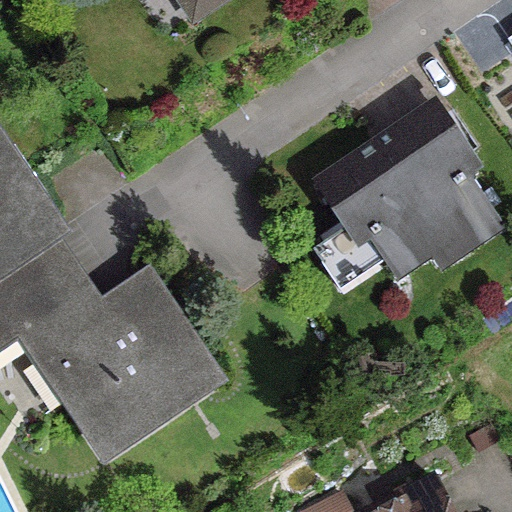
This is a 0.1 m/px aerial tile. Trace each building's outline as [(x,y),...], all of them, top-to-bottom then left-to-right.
[(181,0),(191,14),(211,0),(181,0)] [(439,119),(379,160),(370,146),(314,184),(352,241),(369,239),(395,278),(430,254),(439,268),(496,230),(460,178),(473,169),(439,119)] [(0,307),(3,305),(53,272),(35,245),(53,233),(0,152),(0,307)] [(53,272),(3,305),(0,307),(0,347),(21,333),(102,453),(210,381),(143,281),(85,320),(53,272)] [(446,511),(431,483),(375,511),(345,511),(338,497),(309,511),(446,511)]
